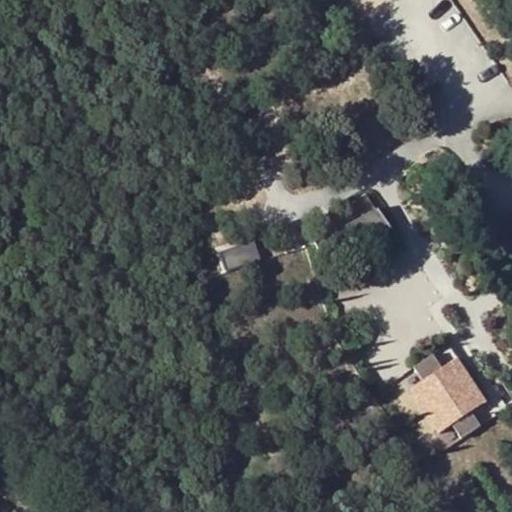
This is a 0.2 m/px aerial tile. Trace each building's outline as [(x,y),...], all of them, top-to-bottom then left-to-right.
[(352,247),(387,230),(374,215),(347,228),(352,237),(349,239),(352,247)] [(335,230),(314,241),(318,257),(343,247),(335,230)] [(224,269),(258,261),(253,242),(220,249),(224,269)] [(376,376),(371,379),(381,393),(386,389),(399,409),(445,378),(419,339),(372,370),(376,376)] [(399,409),(394,412),(404,426),(454,391),(445,378),(399,409)]
